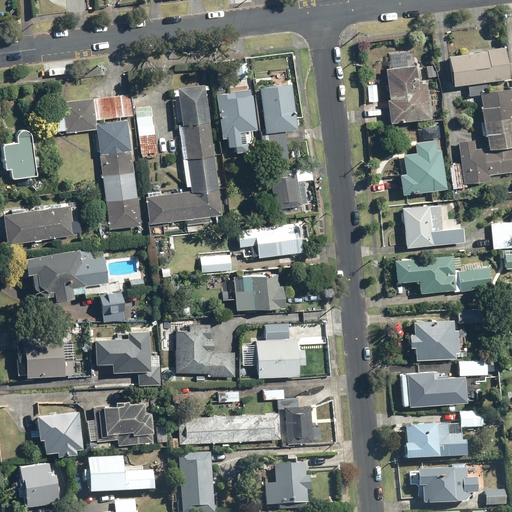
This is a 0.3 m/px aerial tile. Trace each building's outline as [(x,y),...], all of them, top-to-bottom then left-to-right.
[(445,56),(450,87),(507,78),(502,47),(445,56)] [(245,62),(233,63),(234,80),(246,80),(245,62)] [(384,71),(390,122),(423,118),(417,67),(384,71)] [(376,103),(375,81),(365,82),(366,103),(376,103)] [(147,225),(218,215),(203,86),(173,89),(185,192),(144,198),(147,225)] [(287,86),(276,87),(256,89),(264,160),(284,158),(281,131),(291,130),(287,86)] [(511,146),(511,125),(506,89),(478,93),(487,151),(511,146)] [(248,91),(211,96),(217,138),(253,133),(248,91)] [(91,99),(94,120),(130,115),(127,95),(91,99)] [(59,103),(63,133),(93,129),(89,99),(59,103)] [(149,106),(133,108),(138,154),(154,152),(149,106)] [(92,131),(105,227),(136,223),(124,127),(92,131)] [(11,134),(12,143),(0,145),(0,172),(1,179),(17,176),(17,178),(30,176),(24,132),(11,134)] [(462,159),(465,182),(511,175),(508,152),(462,159)] [(439,153),(399,156),(401,195),(441,193),(439,153)] [(270,210),(298,205),(292,170),(264,175),(270,210)] [(0,213),(0,227),(2,246),(71,237),(67,205),(0,213)] [(438,205),(400,207),(403,246),(459,242),(458,228),(440,229),(438,205)] [(488,223),(489,248),(511,246),(511,233),(511,221),(488,223)] [(297,252),(296,242),(297,242),(295,223),(232,231),(234,250),(252,247),(254,258),(297,252)] [(20,275),(27,274),(31,300),(81,293),(74,251),(17,259),(20,275)] [(198,257),(199,272),(228,270),(227,256),(198,257)] [(451,271),(450,257),(391,260),(392,280),(415,278),(417,293),(487,288),(486,269),(451,271)] [(123,280),(124,287),(140,284),(139,277),(123,280)] [(232,278),(233,309),(278,308),(277,277),(232,278)] [(511,302),(511,282),(497,283),(498,303),(511,302)] [(94,293),(96,312),(119,310),(117,291),(94,293)] [(454,309),(454,323),(476,324),(477,310),(454,309)] [(410,325),(412,360),(452,358),(451,323),(410,325)] [(283,324),(262,325),(262,338),(284,338),(283,324)] [(170,366),(174,366),(174,373),(228,376),(229,354),(208,353),(210,334),(173,331),(170,366)] [(155,367),(144,367),(143,332),(124,332),(124,340),(114,340),(114,339),(89,340),(90,365),(107,364),(107,373),(129,372),(129,371),(134,370),(135,386),(156,385),(155,367)] [(18,339),(18,378),(59,377),(58,338),(18,339)] [(252,340),(253,378),(293,376),(291,338),(252,340)] [(481,360),(457,361),(457,374),(481,373),(481,360)] [(398,378),(400,407),(461,404),(459,375),(398,378)] [(214,393),(214,402),(237,402),(237,392),(214,393)] [(109,404),(110,405),(96,406),(98,440),(114,439),(114,445),(150,442),(144,413),(138,413),(138,403),(123,403),(109,404)] [(285,442),(310,441),(309,408),(284,408),(285,442)] [(36,454),(78,450),(74,412),(32,417),(36,454)] [(479,412),(458,413),(459,424),(480,423),(479,412)] [(175,418),(176,444),(276,439),(275,413),(175,418)] [(400,428),(400,460),(462,458),(461,427),(400,428)] [(208,511),(207,454),(176,455),(176,511),(208,511)] [(147,470),(119,472),(119,459),(83,461),(84,472),(81,472),(83,496),(149,492),(147,470)] [(14,468),(19,508),(53,504),(48,464),(14,468)] [(260,470),(263,507),(302,504),(299,467),(260,470)] [(415,469),(414,502),(468,502),(468,469),(415,469)] [(483,491),(483,506),(501,506),(501,491),(483,491)] [(112,502),(112,511),(132,511),(131,501),(112,502)]
